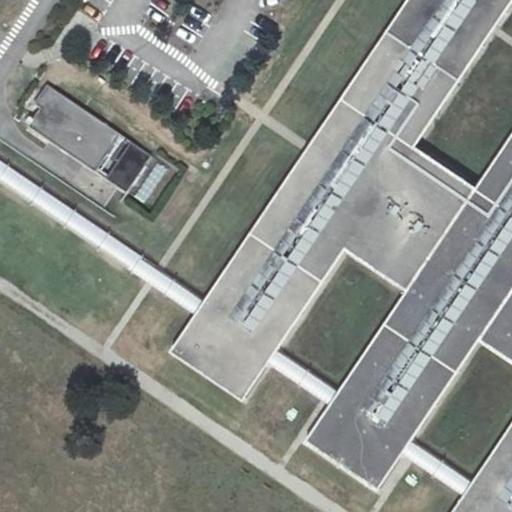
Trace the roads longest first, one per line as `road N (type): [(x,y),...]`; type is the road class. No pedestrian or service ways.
road 1 (track): [(331,511),(0,284)]
road 2 (track): [(173,261),(345,0)]
